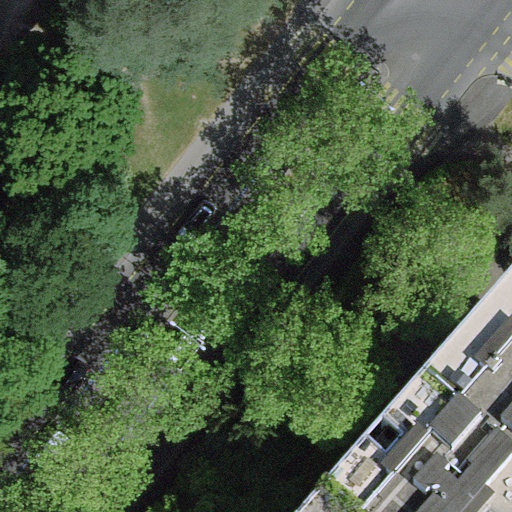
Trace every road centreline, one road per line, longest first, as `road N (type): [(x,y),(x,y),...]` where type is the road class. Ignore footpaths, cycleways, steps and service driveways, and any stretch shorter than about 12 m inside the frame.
road 1 (primary): [(84,511),(495,2)]
road 2 (primary): [(378,0),(0,472)]
